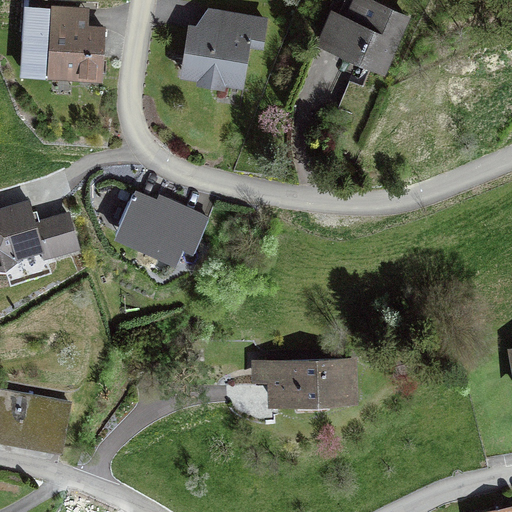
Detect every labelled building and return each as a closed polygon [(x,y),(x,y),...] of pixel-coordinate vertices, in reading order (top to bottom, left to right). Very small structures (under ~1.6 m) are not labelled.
[(358,59),(381,69),(405,16),(369,0),(357,0),(349,20),(344,18),(334,41),(360,53),(358,59)] [(71,27),(72,8),(28,6),(24,73),(100,77),(103,28),(71,27)] [(223,79),(241,82),(247,43),(261,46),(265,21),(227,14),(224,33),(190,27),(183,73),(200,76),(203,82),(218,85),(223,79)] [(377,91),(349,80),(337,107),(365,119),(377,91)] [(141,232),(145,244),(178,259),(184,244),(194,249),(208,218),(158,196),(156,201),(133,191),(120,222),(141,232)] [(77,245),(67,213),(35,223),(28,200),(0,208),(0,267),(4,267),(19,257),(18,255),(41,248),(43,256),(77,245)] [(418,368),(414,352),(395,356),(399,373),(418,368)] [(351,358),(271,360),(273,401),(296,400),(298,409),(327,408),(329,399),(352,398),(351,358)] [(0,435),(61,446),(69,402),(1,390),(0,395),(0,435)]
